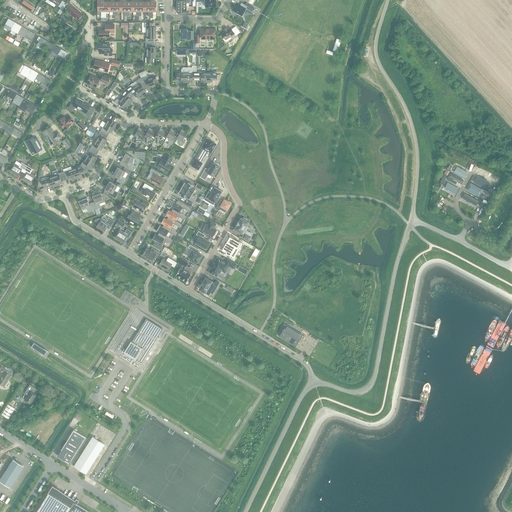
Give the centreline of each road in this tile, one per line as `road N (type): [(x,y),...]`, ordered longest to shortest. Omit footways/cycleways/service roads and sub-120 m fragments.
road 1 (unclassified): [(273,511),(325,415),(369,426),(389,416),(423,266),(445,262),(511,298)]
road 2 (unclassified): [(313,381),(355,392),(370,382),(411,218)]
road 3 (unclassified): [(411,218),(412,130),(375,51),(387,0)]
road 4 (residential): [(204,123),(220,133),(239,206),(189,292)]
road 5 (residential): [(0,173),(91,17)]
road 6 (residential): [(313,381),(303,361),(189,292)]
road 7 (residential): [(204,123),(128,255)]
road 8 (unclassified): [(245,511),(313,381)]
